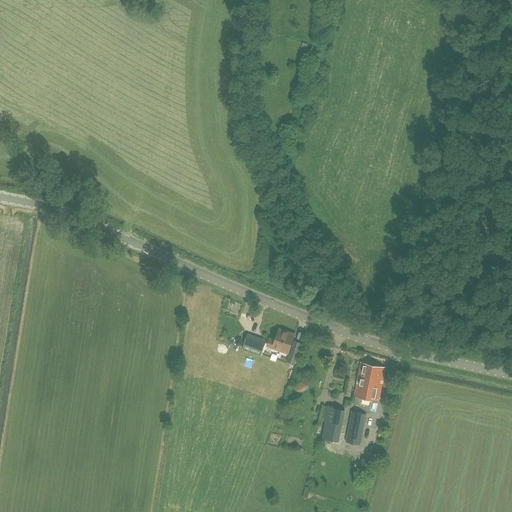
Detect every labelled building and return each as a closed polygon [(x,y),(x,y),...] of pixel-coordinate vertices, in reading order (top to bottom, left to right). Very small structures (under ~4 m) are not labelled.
[(230,315),(249,317),(251,306),(231,303),(230,315)] [(289,350),(295,334),(279,329),(275,341),(269,339),(267,346),(281,350),(282,347),(289,350)] [(244,345),(254,349),(258,337),(248,334),(244,345)] [(289,357),(296,359),(301,343),(295,341),(289,357)] [(386,368),(361,362),(356,386),(364,388),(365,385),(367,385),(369,380),(382,383),(386,368)] [(355,396),(379,401),(382,383),(369,380),(367,385),(365,385),(364,388),(356,386),(355,396)] [(344,410),(325,406),(322,422),(324,422),(341,425),(344,410)] [(361,444),(367,414),(352,411),(346,441),(361,444)] [(341,426),(324,422),(321,438),(338,441),(341,426)] [(330,449),(328,455),(340,459),(342,453),(330,449)]
